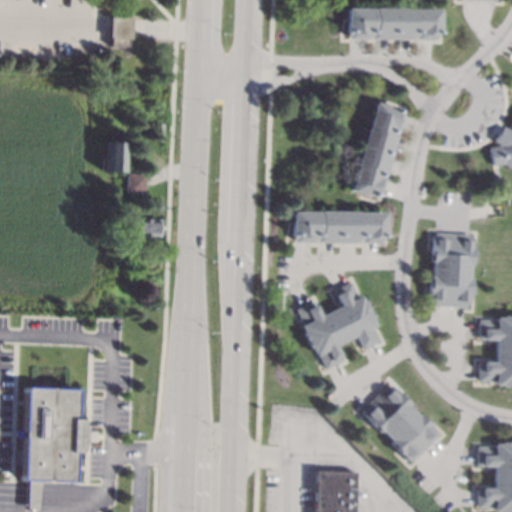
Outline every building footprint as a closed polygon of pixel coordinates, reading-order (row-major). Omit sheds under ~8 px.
[(409,6),(409,7),(436,8),(435,35),(432,35),(432,39),(413,38),(413,35),(410,35),(410,39),(368,38),(369,35),(366,35),(366,38),(346,37),(346,32),(343,32),(344,6),(371,7),(371,5),(409,6)] [(130,16),(130,24),(129,38),(126,38),(126,45),(108,44),(108,38),(105,38),(106,23),(106,15),(130,16)] [(398,108),(397,111),(400,111),(395,130),(392,129),(391,132),(394,133),(383,173),(381,172),(380,175),(383,176),(377,195),(374,194),(373,197),(347,190),(354,164),(353,163),(372,101),(398,108)] [(511,171),(499,162),(489,165),(485,146),(495,144),(489,140),(499,125),(505,129),(509,122),(507,111),(511,109),(511,171)] [(162,122),(161,141),(148,140),(149,122),(162,122)] [(124,141),(123,172),(100,171),(101,140),(124,141)] [(144,172),(143,192),(124,191),(125,171),(144,172)] [(354,211),(381,211),(381,238),(378,238),(378,242),(359,242),(359,238),(356,238),(356,242),(315,241),(315,238),(312,238),(312,241),(292,241),(292,237),(289,237),(290,210),(317,210),(317,209),(354,210),(354,211)] [(159,218),(159,236),(132,235),(132,232),(125,231),(125,222),(133,222),(134,217),(159,218)] [(469,233),(469,236),(472,236),(470,263),(468,263),(467,277),(469,278),(468,304),(465,304),(464,306),(430,304),(430,301),(427,301),(429,275),(431,275),(431,261),(430,261),(431,233),(434,234),(434,231),(469,233)] [(356,295),(358,294),(361,300),(363,299),(372,317),(371,318),(374,325),(372,326),(379,340),(361,349),(354,334),(334,344),(342,359),(324,368),(317,353),(314,354),(311,348),(310,349),(300,331),(302,330),(299,324),(301,323),(294,308),(311,299),(319,314),(338,304),(331,289),(349,280),(356,295)] [(511,385),(500,385),(500,384),(493,384),(493,381),(477,381),(477,360),(494,361),(494,339),(477,338),(477,318),(494,318),(495,316),(501,316),(501,314),(511,314),(511,385)] [(408,403),(407,404),(416,414),(418,412),(437,432),(435,434),(437,435),(411,460),(410,458),(408,460),(389,441),(390,440),(381,430),(379,431),(360,412),(362,410),(360,408),(386,383),(387,385),(389,383),(408,403)] [(78,424),(84,424),(83,441),(78,441),(77,446),(75,451),(73,453),(70,452),(69,482),(17,481),(18,434),(13,434),(13,428),(19,428),(20,386),(73,388),(72,420),(75,420),(78,424)] [(511,511),(499,511),(499,510),(493,510),(493,507),(476,507),(476,487),(493,487),(493,465),(476,465),(477,445),(493,445),(493,442),(500,442),(500,441),(511,441),(511,511)] [(355,471),(353,511),(313,511),(315,469),(355,471)]
